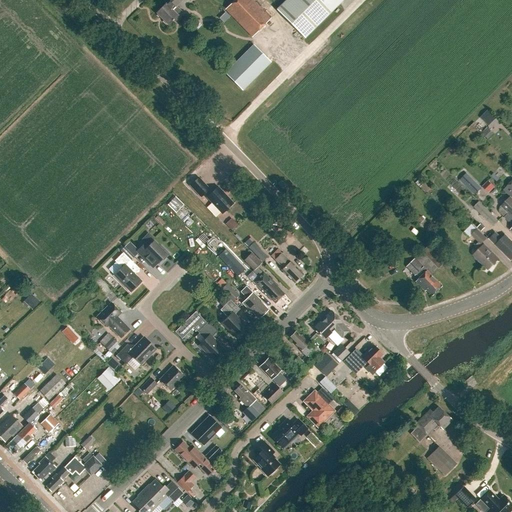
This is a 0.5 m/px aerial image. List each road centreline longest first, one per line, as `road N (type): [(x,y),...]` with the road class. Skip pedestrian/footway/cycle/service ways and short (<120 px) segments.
road 1 (residential): [(326,282),(315,240),(86,0)]
road 2 (tertiary): [(93,511),(219,386)]
road 3 (residential): [(219,386),(141,308),(184,262)]
road 4 (unclassified): [(511,443),(462,411),(394,341),(392,324)]
road 5 (residential): [(204,511),(232,478),(249,433),(309,382)]
road 6 (track): [(320,495),(437,386)]
road 7 (tertiary): [(219,386),(326,282)]
road 8 (tertiary): [(392,324),(466,306),(511,282)]
